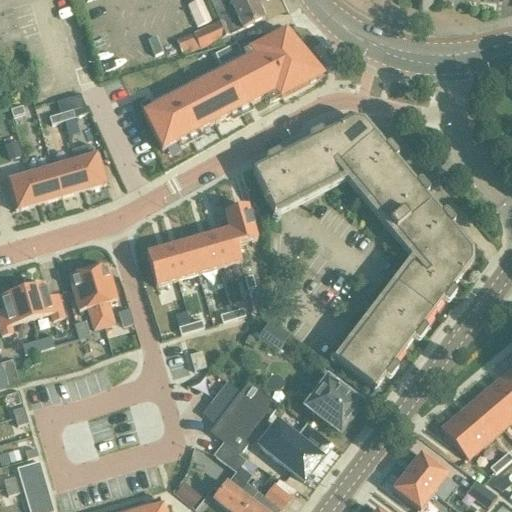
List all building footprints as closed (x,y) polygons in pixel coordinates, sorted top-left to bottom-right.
[(213,28),(180,43),(187,58),(220,43),(264,23),(253,0),(227,0),(235,18),(213,28)] [(147,104),(140,108),(144,116),(142,116),(162,154),(265,101),(269,108),(280,102),(320,81),(322,76),(311,63),(306,68),(291,51),(297,46),(286,33),(248,52),(252,60),(151,112),(147,104)] [(237,48),(230,52),(235,61),(242,57),(237,48)] [(230,52),(222,56),(227,65),(235,61),(230,52)] [(222,56),(215,60),(220,69),(227,65),(222,56)] [(75,121),(88,116),(80,97),(56,105),(60,117),(72,114),(75,121)] [(22,110),(11,114),(13,121),(24,117),(22,110)] [(72,114),(60,117),(63,125),(75,121),(72,114)] [(56,118),(41,122),(49,150),(64,146),(56,118)] [(353,124),(272,166),(293,206),(339,182),(333,172),(334,171),(331,168),(335,164),(428,275),(424,279),(421,275),(420,276),(410,268),(337,366),(373,394),(471,266),(471,255),(404,176),(399,170),(362,126),(353,124)] [(17,145),(4,148),(8,161),(21,157),(17,145)] [(97,159),(75,165),(83,194),(105,187),(97,159)] [(75,165),(53,172),(61,200),(83,194),(75,165)] [(267,168),(252,176),(274,216),(287,210),(293,206),(272,166),(267,168)] [(53,172),(30,178),(38,207),(61,200),(53,172)] [(38,207),(30,178),(6,185),(15,215),(39,208),(38,207)] [(247,210),(226,216),(231,232),(236,249),(257,243),(247,210)] [(231,232),(210,239),(220,272),(241,266),(236,249),(231,232)] [(210,239),(189,245),(199,278),(220,272),(210,239)] [(189,245),(169,251),(178,284),(199,278),(189,245)] [(169,251),(147,257),(157,290),(178,284),(169,251)] [(106,269),(87,274),(103,330),(113,327),(107,305),(116,303),(106,269)] [(87,274),(69,279),(79,314),(88,311),(94,333),(103,330),(87,274)] [(253,278),(245,281),(248,292),(256,290),(253,278)] [(43,287),(22,293),(30,323),(51,317),(53,323),(63,320),(57,298),(47,301),(43,287)] [(5,314),(0,315),(0,332),(2,338),(12,335),(10,329),(30,323),(22,293),(1,300),(5,314)] [(128,312),(118,315),(123,330),(133,327),(128,312)] [(244,312),(232,315),(234,323),(246,319),(244,312)] [(232,315),(221,319),(223,326),(234,323),(232,315)] [(86,322),(74,326),(79,342),(90,338),(86,322)] [(202,324),(191,328),(193,335),(204,332),(202,324)] [(268,327),(258,343),(278,357),(279,356),(280,357),(289,342),(268,327)] [(191,328),(179,331),(182,338),(193,335),(191,328)] [(53,350),(51,340),(37,344),(39,353),(53,350)] [(39,353),(37,344),(25,347),(27,356),(39,353)] [(201,358),(189,360),(193,376),(205,373),(201,358)] [(0,392),(19,386),(12,362),(0,365),(0,392)] [(104,362),(84,366),(87,383),(107,379),(104,362)] [(511,372),(494,388),(511,409),(511,372)] [(320,392),(305,412),(340,439),(362,409),(328,382),(326,384),(323,381),(317,390),(320,392)] [(229,386),(209,410),(249,441),(276,407),(250,386),(250,387),(242,396),(229,386)] [(511,409),(494,388),(476,403),(503,434),(511,426),(511,409)] [(476,403),(459,417),(486,449),(503,434),(476,403)] [(23,410),(13,413),(15,421),(26,418),(23,410)] [(209,410),(204,417),(217,427),(212,434),(238,455),(249,441),(209,410)] [(459,417),(440,433),(467,464),(486,449),(459,417)] [(26,418),(15,421),(17,428),(28,426),(26,418)] [(277,429),(260,451),(304,486),(322,463),(332,450),(308,431),(297,445),(277,429)] [(227,487),(214,504),(215,505),(224,511),(246,511),(258,496),(247,487),(252,480),(250,479),(256,472),(224,446),(214,458),(237,476),(228,487),(227,487)] [(36,452),(26,455),(28,462),(38,459),(36,452)] [(511,461),(508,456),(498,464),(504,470),(511,463),(511,461)] [(420,459),(406,477),(433,498),(447,480),(420,459)] [(495,478),(504,470),(498,464),(489,472),(495,478)] [(40,465),(28,468),(31,475),(42,472),(40,465)] [(28,468),(17,471),(19,478),(31,475),(28,468)] [(42,472),(31,475),(33,482),(44,479),(42,472)] [(185,496),(196,506),(217,483),(206,473),(185,496)] [(31,475),(19,478),(22,486),(33,482),(31,475)] [(406,477),(392,495),(414,511),(422,511),(433,498),(406,477)] [(44,479),(33,482),(35,490),(46,486),(44,479)] [(14,481),(4,483),(6,491),(16,489),(14,481)] [(33,482),(22,486),(24,493),(35,490),(33,482)] [(46,486),(35,490),(37,497),(48,494),(46,486)] [(485,511),(487,511),(496,501),(477,487),(468,499),(485,511)] [(16,489),(6,491),(8,499),(18,496),(16,489)] [(35,490),(24,493),(26,500),(37,497),(35,490)] [(258,496),(246,511),(283,511),(292,502),(276,490),(266,502),(258,496)] [(48,494),(37,497),(39,504),(50,501),(48,494)] [(37,497),(26,500),(28,507),(39,504),(37,497)] [(50,501),(39,504),(41,511),(52,508),(50,501)] [(164,511),(164,509),(163,510),(160,501),(151,504),(153,511),(149,511),(164,511)]
